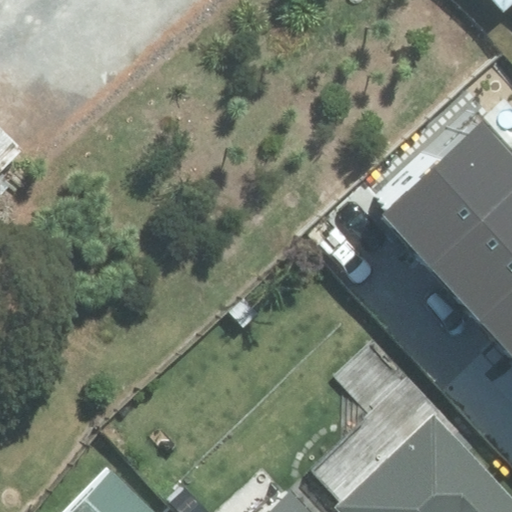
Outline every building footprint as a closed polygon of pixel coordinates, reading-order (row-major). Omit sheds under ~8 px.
[(511,0),(494,0),(503,9),(511,0)] [(511,188),(511,155),(482,124),(384,215),(431,265),(511,188)] [(511,188),(431,265),(480,317),(511,287),(511,188)] [(511,287),(480,317),(511,350),(511,287)] [(338,508),(341,511),(511,511),(511,497),(372,346),(338,377),(372,413),(311,469),(343,503),(338,508)] [(155,511),(113,471),(72,511),(155,511)] [(305,511),(286,492),(264,511),(305,511)]
